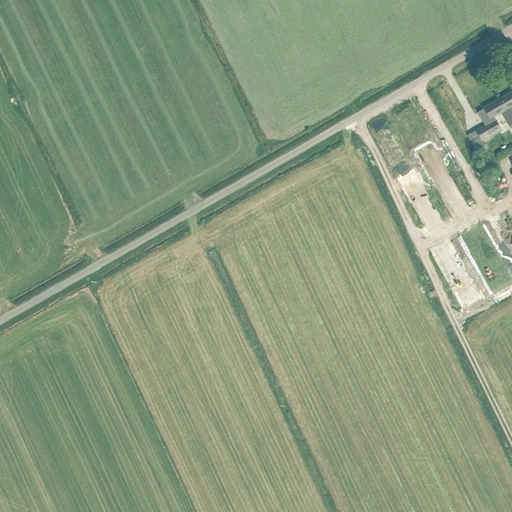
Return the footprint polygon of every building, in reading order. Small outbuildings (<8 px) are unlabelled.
[(511,90),(499,98),(498,99),(505,110),(506,109),(510,117),(511,115),(511,109),(510,107),(511,105),(511,90)] [(484,108),(477,112),(484,124),(495,118),(494,116),(501,112),(505,120),(510,117),(506,109),(505,110),(498,99),(483,107),(484,108)] [(484,124),(475,129),(482,142),(490,138),(489,136),(501,129),(495,118),(484,124)] [(441,181),(446,188),(459,180),(443,154),(427,164),(439,182),(441,181)] [(469,155),(459,162),(480,198),(491,192),(469,155)] [(477,233),(470,235),(472,241),(479,238),(477,233)]
